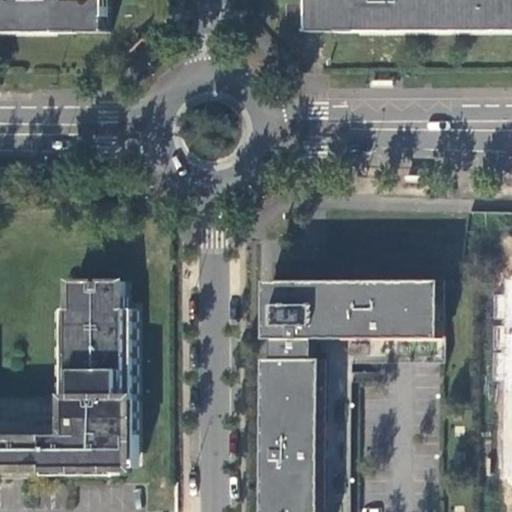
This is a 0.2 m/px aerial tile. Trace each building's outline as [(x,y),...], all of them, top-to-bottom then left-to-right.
[(0,0),(0,34),(112,34),(111,0),(0,0)] [(511,0),(312,0),(312,34),(511,33),(511,0)] [(273,357),(273,511),(354,511),(354,359),(448,358),(448,279),(272,280),(272,302),(273,335),(279,335),(280,357),(273,357)] [(511,279),(503,279),(497,479),(511,478),(511,279)] [(0,466),(49,467),(50,476),(123,476),(123,468),(143,468),(143,436),(137,436),(136,310),(125,309),(126,282),(105,282),(105,290),(98,290),(98,282),(77,282),(77,310),(66,310),(67,419),(0,418),(0,466)]
